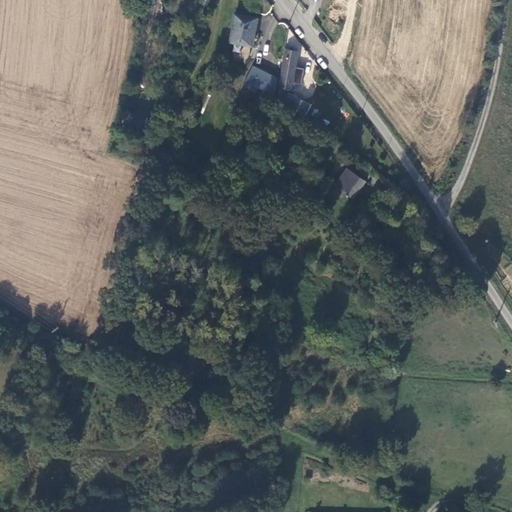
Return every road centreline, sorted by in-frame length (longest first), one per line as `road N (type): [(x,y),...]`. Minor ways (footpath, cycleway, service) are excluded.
road 1 (unclassified): [(443,216),(281,0)]
road 2 (unclassified): [(443,216),(479,137),(503,0)]
road 3 (unclassified): [(511,319),(443,216)]
